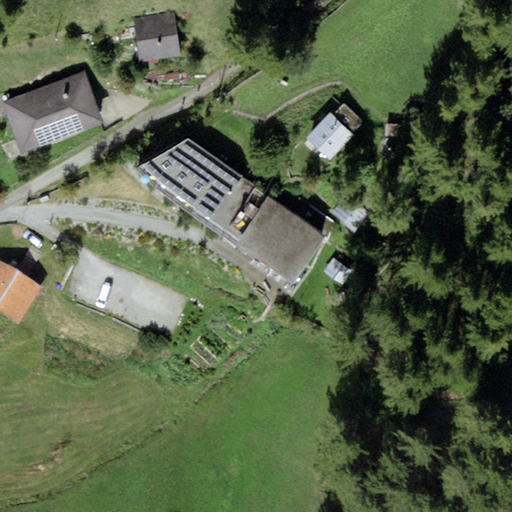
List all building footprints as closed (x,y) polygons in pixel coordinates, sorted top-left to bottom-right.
[(175,15),(134,21),(139,62),(180,57),(175,15)] [(85,72),(3,102),(21,153),(103,123),(85,72)] [(333,115),(330,113),(307,139),(331,160),(354,135),(352,133),(364,120),(345,103),(333,115)] [(242,176),(188,139),(134,169),(193,210),(212,183),(229,195),(242,176)] [(283,202),(242,176),(229,195),(212,183),(193,210),(293,283),(327,236),(330,239),(340,226),(291,190),(283,202)] [(345,198),(333,212),(351,227),(363,214),(345,198)] [(351,270),(334,259),(328,269),(345,279),(351,270)] [(41,295),(0,267),(0,320),(19,335),(41,295)]
